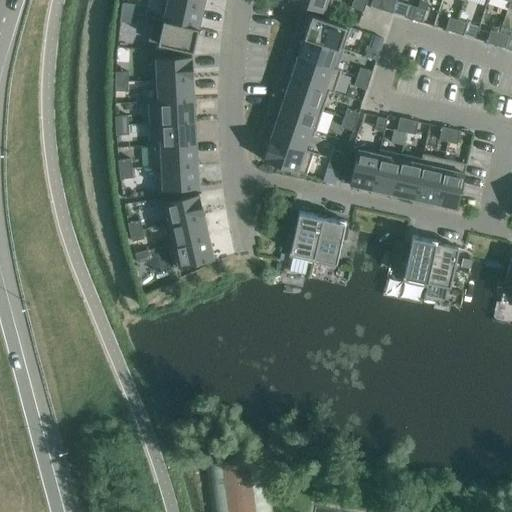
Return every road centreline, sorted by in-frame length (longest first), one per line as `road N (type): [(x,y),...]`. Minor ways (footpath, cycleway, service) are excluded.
road 1 (residential): [(234,176),(511,239)]
road 2 (primary): [(59,511),(0,286)]
road 3 (residential): [(243,0),(234,57),(234,176)]
